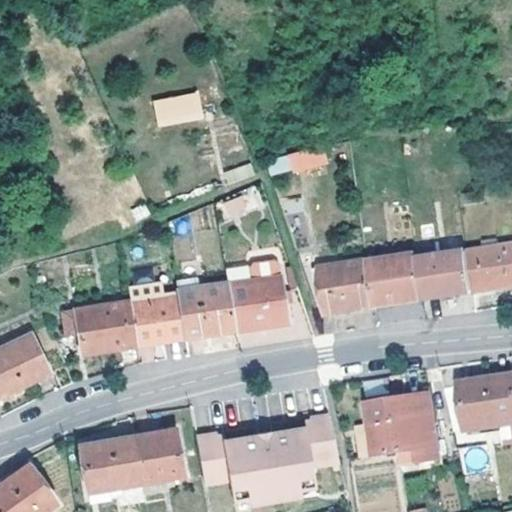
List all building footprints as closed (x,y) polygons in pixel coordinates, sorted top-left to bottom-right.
[(201,92),(156,97),(159,120),(204,114),(201,92)] [(328,160),(323,143),(321,144),(294,151),(298,167),(328,160)] [(298,167),(294,151),(269,159),(274,174),(298,167)] [(231,183),(254,175),(250,163),(227,171),(231,183)] [(222,202),(229,218),(262,204),(255,188),(222,202)] [(464,190),(465,205),(481,203),(480,188),(464,190)] [(191,218),(191,229),(207,228),(207,216),(191,218)] [(473,271),(477,292),(511,287),(511,246),(502,248),(502,240),(487,243),(487,252),(471,254),(473,271)] [(468,253),(420,260),(426,300),(477,292),(473,271),(471,254),(468,253)] [(420,256),(371,261),(378,307),(426,300),(420,260),(420,256)] [(378,307),(371,261),(324,268),(331,313),(378,307)] [(236,305),(240,329),(290,321),(281,266),(265,269),(266,280),(233,284),(236,305)] [(197,278),(181,279),(184,295),(184,297),(191,336),(240,329),(236,305),(233,284),(199,287),(197,278)] [(137,322),(141,344),(191,336),(184,297),(184,295),(168,297),(167,290),(133,295),(134,302),(135,306),(137,322)] [(134,302),(49,316),(58,338),(83,335),(88,354),(141,344),(137,322),(135,306),(134,302)] [(0,398),(52,372),(34,333),(0,350),(0,398)] [(511,377),(461,386),(469,429),(511,422),(511,377)] [(365,457),(400,451),(403,466),(446,459),(435,394),(371,405),(374,427),(359,429),(365,457)] [(217,434),(199,437),(207,484),(233,479),(236,499),(252,496),(254,504),(306,496),(304,488),(323,485),(320,465),(343,461),(343,460),(333,415),(312,419),(312,422),(313,428),(307,429),(275,434),(276,440),(261,442),(260,436),(227,442),(219,443),(218,437),(217,434)] [(511,425),(499,428),(502,444),(511,441),(511,425)] [(91,491),(145,481),(186,474),(180,430),(137,436),(84,446),(91,491)] [(260,436),(261,442),(276,440),(275,434),(275,431),(268,433),(260,434),(260,436)] [(0,488),(0,511),(42,511),(58,500),(32,465),(2,486),(0,488)]
